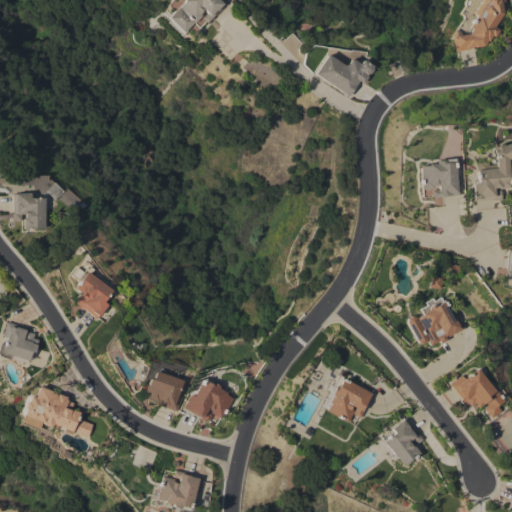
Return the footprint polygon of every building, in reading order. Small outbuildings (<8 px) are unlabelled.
[(166,17),(182,1),(180,0),(221,0),(222,1),(223,1),(225,3),(205,22),(200,18),(205,13),(202,9),(198,14),(199,15),(192,23),(191,22),(181,32),(166,17)] [(502,0),(503,4),(502,4),(502,7),(500,8),(501,13),(500,15),(502,17),(499,21),(497,20),(493,27),(497,30),(492,37),(490,35),(486,41),(485,40),(481,45),(473,47),(473,46),(467,48),(467,49),(453,51),(451,37),(449,35),(453,29),(459,33),(459,35),(466,34),(469,29),(466,27),(474,16),(470,13),(478,0),(502,0)] [(325,54),(341,65),(345,64),(349,58),(357,63),(360,59),(370,66),(369,67),(370,69),(367,73),(365,73),(364,75),(361,73),(361,74),(365,76),(361,83),(357,80),(347,96),(312,74),(325,54)] [(490,148),(500,144),(500,145),(511,141),(511,156),(505,159),(507,170),(506,170),(507,177),(506,177),(506,179),(508,179),(508,183),(508,187),(496,189),(496,187),(492,187),(493,191),(499,190),(500,199),(491,200),(490,199),(473,201),(471,184),(477,183),(475,171),(474,165),(477,163),(476,162),(483,161),(484,163),(485,169),(494,168),(493,156),(490,148)] [(457,180),(459,195),(431,197),(430,190),(437,189),(437,185),(432,186),(432,188),(420,189),(418,166),(426,165),(426,164),(434,163),(435,161),(442,160),(451,159),(452,162),(453,162),(455,180),(457,180)] [(42,198),(44,228),(31,229),(31,230),(27,230),(22,230),(22,218),(23,218),(23,214),(19,214),(20,220),(11,221),(10,212),(12,212),(11,194),(13,194),(13,193),(28,192),(28,198),(42,198)] [(511,249),(511,287),(511,285),(510,285),(511,278),(511,270),(510,270),(509,277),(503,276),(506,258),(505,257),(507,249),(511,249)] [(110,290),(102,301),(106,304),(95,318),(81,307),(80,308),(73,303),(80,294),(72,288),(75,284),(74,284),(76,282),(70,278),(70,277),(67,275),(74,267),(81,272),(83,268),(86,270),(88,267),(91,269),(88,274),(110,290)] [(434,333),(424,338),(414,319),(421,315),(420,313),(428,310),(427,308),(428,307),(433,304),(433,303),(441,298),(443,299),(452,318),(455,316),(460,327),(461,326),(462,329),(438,341),(435,336),(441,332),(438,327),(433,330),(434,333)] [(0,336),(5,322),(25,328),(24,330),(24,331),(33,333),(31,338),(37,340),(33,353),(30,352),(27,361),(0,352),(5,337),(0,336)] [(494,389),(503,400),(495,406),(499,411),(490,418),(482,408),(486,405),(484,402),(477,408),(473,403),(470,406),(463,398),(461,400),(448,384),(460,375),(463,378),(475,368),(492,390),(494,389)] [(179,397),(174,411),(154,403),(155,401),(147,398),(148,393),(143,390),(145,385),(148,378),(150,379),(153,371),(180,381),(175,396),(179,397)] [(325,411),(329,403),(327,402),(331,395),(330,394),(334,387),(331,385),(337,373),(342,376),(341,378),(345,381),(346,380),(358,387),(359,385),(372,392),(359,417),(351,413),(354,408),(352,406),(350,409),(352,410),(346,422),(325,411)] [(206,422),(181,407),(189,394),(191,395),(201,379),(203,377),(211,382),(211,383),(217,386),(217,388),(224,393),(224,394),(230,398),(219,418),(208,412),(209,410),(206,408),(204,411),(210,415),(206,422)] [(33,397),(37,386),(39,387),(42,385),(47,387),(47,390),(66,397),(65,400),(72,403),(70,409),(78,412),(77,417),(77,419),(91,424),(86,437),(71,431),(69,435),(62,432),(62,430),(55,427),(54,428),(50,427),(49,428),(40,424),(41,422),(39,422),(37,429),(19,422),(22,413),(21,413),(22,410),(23,410),(22,407),(23,402),(24,402),(25,401),(26,401),(28,396),(33,397)] [(390,428),(404,418),(413,430),(414,431),(415,431),(421,439),(414,445),(410,439),(407,441),(409,444),(410,443),(418,453),(401,466),(382,441),(393,433),(390,428)] [(173,470),(199,476),(196,490),(194,489),(189,508),(180,506),(179,508),(172,506),(171,504),(163,502),(163,501),(155,499),(161,476),(172,479),(172,481),(176,482),(177,478),(171,477),(173,470)]
